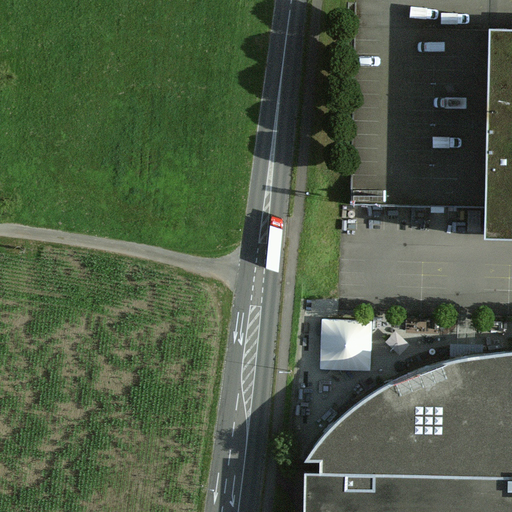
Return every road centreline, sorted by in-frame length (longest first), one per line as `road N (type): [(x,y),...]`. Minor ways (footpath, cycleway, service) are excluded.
road 1 (primary): [(306,0),(234,511)]
road 2 (track): [(273,270),(0,227)]
